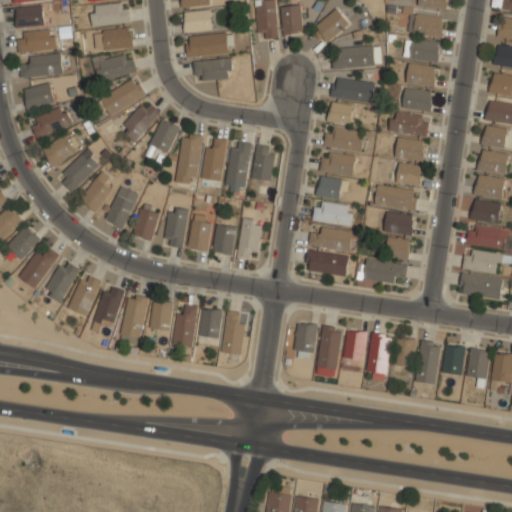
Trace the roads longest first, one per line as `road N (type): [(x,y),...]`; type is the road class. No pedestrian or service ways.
road 1 (residential): [(511,321),(130,262),(83,235),(42,197),(0,115)]
road 2 (residential): [(248,445),(300,123),(178,93),(156,0)]
road 3 (secondary): [(511,436),(0,358)]
road 4 (secondary): [(0,408),(511,485)]
road 5 (residential): [(430,309),(475,0)]
